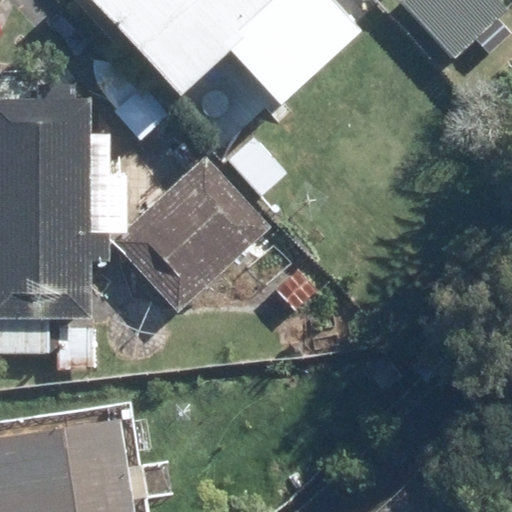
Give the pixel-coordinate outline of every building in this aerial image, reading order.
[(80,0),(72,7),(173,120),(187,105),(204,125),(269,65),(257,52),(297,16),(289,5),(295,0),(80,0)] [(481,0),(416,0),(400,15),(453,73),(505,25),(481,0)] [(92,323),(84,323),(85,262),(105,262),(105,236),(178,309),(270,221),(202,152),(127,226),(128,172),(109,172),(109,131),(88,130),(88,99),(0,97),(0,347),(48,349),(49,322),(57,322),(56,361),(91,361),(92,323)] [(272,250),(246,272),(265,295),(290,273),(272,250)] [(295,278),(273,298),(294,319),(316,299),(295,278)] [(130,511),(141,510),(136,482),(127,483),(121,436),(0,451),(0,511),(130,511)]
